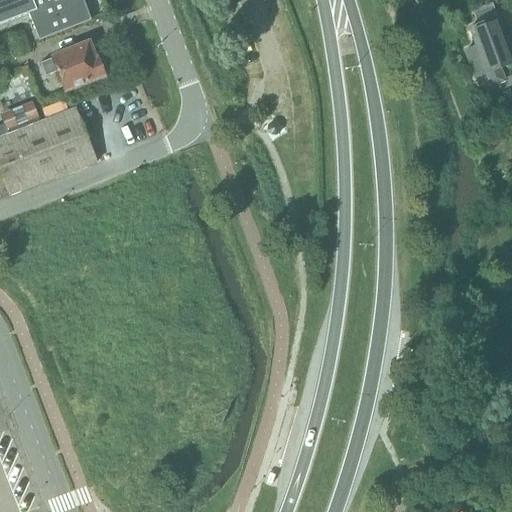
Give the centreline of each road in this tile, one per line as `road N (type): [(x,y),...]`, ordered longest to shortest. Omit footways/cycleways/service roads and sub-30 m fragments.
road 1 (primary): [(333,511),(375,373),(386,264),(381,153),(344,0)]
road 2 (primary): [(322,0),(343,110),(346,248),(330,368),(288,511)]
road 3 (residential): [(198,109),(180,142),(0,214)]
road 4 (residential): [(0,347),(66,511)]
